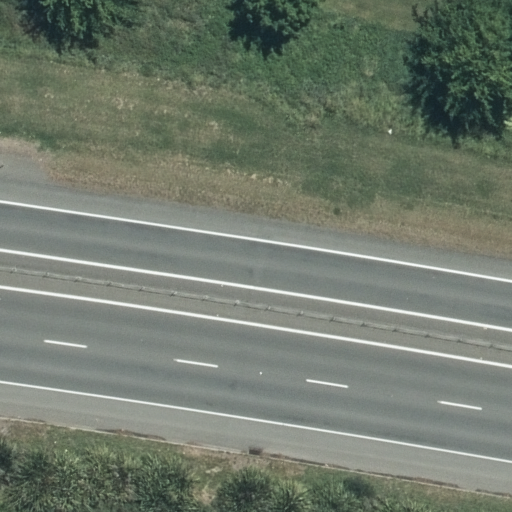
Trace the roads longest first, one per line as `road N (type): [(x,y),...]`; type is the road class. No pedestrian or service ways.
road 1 (trunk): [(0,214),(511,299)]
road 2 (trunk): [(511,406),(0,326)]
